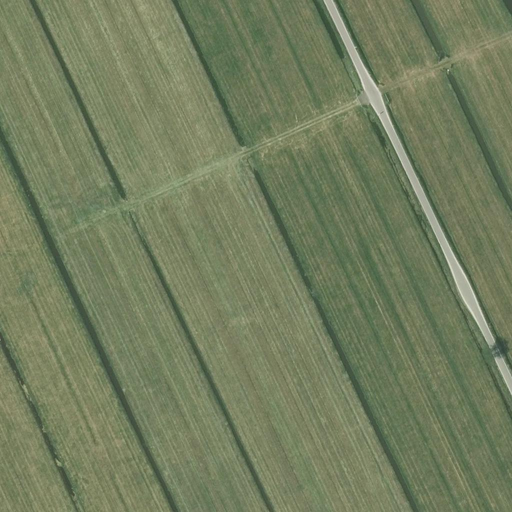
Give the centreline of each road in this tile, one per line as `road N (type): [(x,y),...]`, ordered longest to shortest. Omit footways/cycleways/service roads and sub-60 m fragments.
road 1 (unclassified): [(511,386),(373,94)]
road 2 (track): [(130,205),(373,94)]
